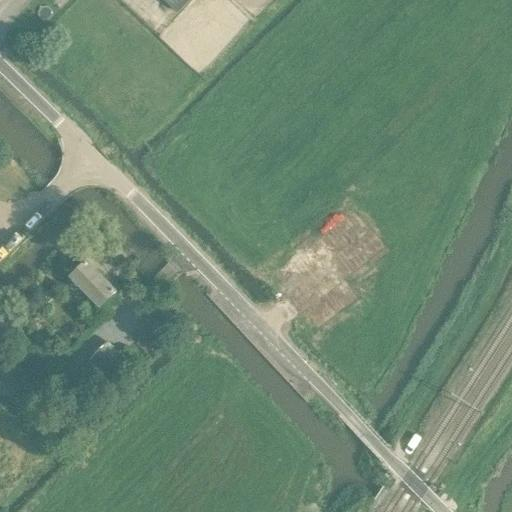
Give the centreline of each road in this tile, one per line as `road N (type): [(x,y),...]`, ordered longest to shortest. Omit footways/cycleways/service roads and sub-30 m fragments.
road 1 (unclassified): [(443,511),(93,156)]
road 2 (unclassified): [(93,156),(0,63)]
